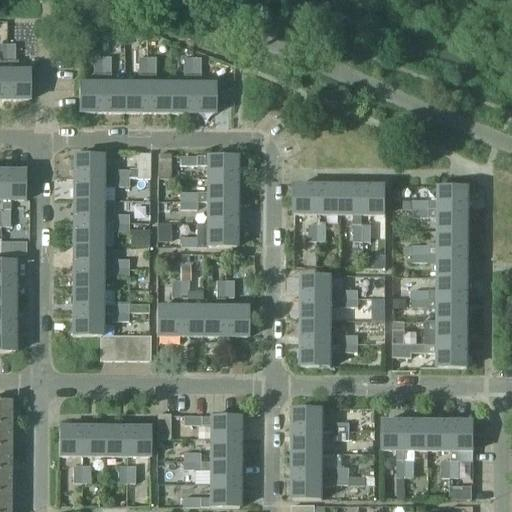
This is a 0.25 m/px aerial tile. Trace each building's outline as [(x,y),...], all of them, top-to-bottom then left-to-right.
[(6,47),(6,103),(29,103),(29,73),(25,73),(16,73),(16,64),(14,64),(14,47),(6,47)] [(79,86),(79,115),(102,115),(102,60),(94,60),(94,77),(92,79),(92,86),(83,86),(79,86)] [(102,60),(102,115),(124,115),(125,86),(110,86),(111,60),(102,60)] [(125,86),(124,115),(147,116),(147,60),(139,60),(139,86),(125,86)] [(147,60),(147,116),(169,116),(169,86),(155,86),(155,60),(147,60)] [(184,60),(184,78),(192,78),(192,61),(184,60)] [(192,78),(200,78),(200,61),(192,61),(192,78)] [(169,86),(169,116),(192,116),(192,78),(184,78),(184,87),(169,86)] [(192,78),(192,116),(215,116),(215,87),(211,87),(200,87),(200,78),(192,78)] [(150,181),(150,156),(137,156),(137,181),(150,181)] [(171,156),(158,156),(158,181),(171,181),(171,156)] [(74,158),(73,181),(103,181),(112,181),(129,181),(129,173),(103,173),(103,162),(103,158),(84,158),(74,158)] [(198,159),(180,158),(180,167),(198,167),(198,159)] [(198,159),(198,167),(208,167),(207,182),(237,182),(237,159),(207,159),(198,159)] [(2,173),(1,229),(9,229),(10,203),(20,203),(24,203),(25,174),(2,173)] [(73,181),(73,203),(103,203),(103,189),(103,181),(73,181)] [(129,181),(112,181),(112,190),(129,190),(129,181)] [(180,196),(180,204),(198,204),(207,204),(236,204),(237,182),(207,182),(207,196),(180,196)] [(295,188),(295,217),(299,217),(318,217),(318,188),(295,188)] [(318,188),(318,217),(340,218),(340,188),(318,188)] [(340,188),(340,218),(354,218),(354,227),(362,227),(363,189),(340,188)] [(362,227),(362,245),(370,245),(371,218),(381,218),(385,218),(386,189),(363,189),(362,227)] [(403,205),(403,212),(412,212),(468,213),(469,189),(439,189),(439,193),(439,204),(412,204),(412,205),(403,205)] [(73,203),(73,226),(102,226),(103,203),(73,203)] [(198,212),(198,204),(180,204),(180,212),(198,212)] [(207,204),(207,226),(236,227),(236,204),(207,204)] [(412,212),(412,220),(439,221),(439,235),(468,235),(468,213),(412,212)] [(111,218),(111,226),(129,226),(129,218),(111,218)] [(73,226),(73,248),(102,248),(102,226),(73,226)] [(129,226),(111,226),(111,234),(129,234),(129,226)] [(180,245),(180,249),(206,250),(236,250),(236,227),(207,226),(207,241),(197,241),(180,241),(180,245)] [(171,227),(157,227),(157,245),(171,245),(171,227)] [(317,244),(317,227),(309,227),(309,244),(317,244)] [(326,227),(317,227),(317,244),(325,244),(326,227)] [(362,227),(354,227),(354,244),(362,245),(362,227)] [(149,232),(131,233),(131,248),(149,248),(149,232)] [(412,249),(412,257),(468,257),(468,235),(439,235),(439,246),(427,246),(427,249),(412,249)] [(26,257),(26,245),(1,244),(1,257),(26,257)] [(73,248),(73,270),(111,271),(111,262),(102,262),(102,248),(73,248)] [(189,266),(188,257),(180,257),(180,266),(180,270),(188,270),(189,266)] [(412,257),(412,265),(439,265),(439,280),(468,280),(468,257),(412,257)] [(129,262),(111,262),(111,271),(129,271),(129,262)] [(0,286),(15,287),(15,264),(0,263),(0,286)] [(73,270),(73,293),(102,293),(102,279),(111,279),(111,271),(73,270)] [(111,271),(111,279),(128,279),(129,271),(111,271)] [(302,278),(302,301),(359,301),(359,293),(331,293),(331,282),(331,278),(302,278)] [(429,293),(429,294),(429,302),(468,302),(468,280),(439,280),(439,293),(429,293)] [(172,300),(180,300),(180,283),(172,282),(172,300)] [(180,310),(180,339),(202,339),(202,310),(203,296),(188,296),(188,283),(180,283),(180,300),(180,310)] [(202,310),(202,339),(225,339),(225,310),(225,300),(225,283),(217,283),(217,310),(202,310)] [(233,283),(225,283),(225,300),(233,301),(233,283)] [(15,287),(0,286),(0,309),(15,309),(15,287)] [(73,293),(73,315),(102,315),(111,315),(128,315),(149,316),(149,307),(102,307),(102,293),(73,293)] [(412,302),(429,302),(429,294),(412,294),(412,302)] [(302,301),(302,323),(331,324),(331,310),(358,310),(359,301),(302,301)] [(406,310),(406,302),(393,301),(393,310),(406,310)] [(384,302),(373,302),(373,314),(384,314),(384,302)] [(412,302),(412,310),(438,310),(438,324),(468,325),(468,302),(429,302),(412,302)] [(0,331),(15,332),(15,309),(0,309),(0,331)] [(157,310),(157,339),(180,339),(180,310),(161,310),(157,310)] [(225,310),(225,339),(248,340),(248,324),(248,310),(244,310),(225,310)] [(73,315),(73,338),(100,339),(102,339),(102,335),(102,315),(73,315)] [(128,315),(111,315),(111,324),(128,324),(128,315)] [(302,323),(302,346),(331,346),(331,324),(302,323)] [(438,324),(425,324),(425,347),(426,347),(467,347),(468,325),(438,324)] [(15,332),(0,331),(0,354),(12,354),(15,354),(15,332)] [(393,346),(404,346),(404,333),(393,333),(393,346)] [(341,346),(358,346),(358,338),(341,338),(341,346)] [(100,339),(100,364),(113,364),(113,339),(102,339),(100,339)] [(125,339),(113,339),(113,364),(125,364),(125,339)] [(137,364),(138,339),(125,339),(125,364),(137,364)] [(137,364),(150,364),(150,339),(138,339),(137,364)] [(302,346),(301,369),(331,369),(331,365),(331,354),(358,354),(358,346),(341,346),(331,346),(302,346)] [(393,346),(393,360),(411,360),(412,347),(404,346),(393,346)] [(426,355),(426,356),(438,356),(438,366),(438,370),(467,370),(467,347),(426,347),(426,355)] [(0,426),(11,426),(11,403),(0,402),(0,426)] [(293,411),(293,434),(322,434),(332,434),(332,426),(322,426),(322,415),(322,411),(293,411)] [(157,442),(170,442),(170,417),(158,417),(157,442)] [(201,428),(201,419),(184,419),(184,428),(201,428)] [(202,419),(201,428),(210,428),(210,432),(210,442),(240,442),(240,419),(235,419),(210,419),(202,419)] [(383,424),(383,453),(387,453),(396,453),(396,462),(397,462),(397,480),(405,480),(406,463),(406,453),(406,424),(383,424)] [(406,424),(406,453),(420,453),(428,453),(428,424),(406,424)] [(428,424),(428,453),(450,453),(451,424),(428,424)] [(450,463),(450,481),(458,481),(459,463),(459,453),(473,454),(474,454),(474,435),(474,424),(451,424),(450,453),(450,463)] [(0,449),(10,449),(11,426),(0,426),(0,449)] [(350,426),(332,426),(332,434),(350,434),(350,426)] [(59,430),(59,459),(63,459),(82,459),(82,430),(59,430)] [(82,430),(82,459),(104,459),(104,430),(82,430)] [(104,430),(104,459),(127,460),(127,430),(104,430)] [(127,430),(127,460),(146,460),(150,460),(150,430),(127,430)] [(293,434),(293,456),(322,456),(322,434),(293,434)] [(350,434),(332,434),(332,442),(350,442),(350,434)] [(210,442),(210,464),(239,465),(240,442),(210,442)] [(0,471),(10,472),(10,449),(0,449),(0,471)] [(184,464),(201,464),(201,456),(184,456),(184,464)] [(293,456),(293,479),(322,479),(349,479),(350,471),(322,471),(322,456),(293,456)] [(406,463),(405,480),(414,480),(414,464),(414,463),(406,463)] [(450,481),(450,463),(442,463),(442,481),(450,481)] [(201,464),(184,464),(184,472),(201,472),(201,464)] [(201,464),(201,472),(210,472),(210,487),(239,487),(239,465),(210,464),(201,464)] [(82,485),(82,468),(73,468),(73,485),(82,485)] [(82,468),(82,485),(90,485),(91,468),(82,468)] [(118,485),(126,486),(127,469),(118,469),(118,485)] [(127,469),(126,486),(135,486),(135,469),(127,469)] [(0,471),(0,494),(10,495),(10,472),(0,471)] [(293,479),(293,502),(322,502),(322,498),(322,487),(365,487),(365,479),(349,479),(322,479),(293,479)] [(200,500),(200,510),(210,510),(239,510),(239,487),(210,487),(210,500),(200,500)] [(450,489),(450,502),(472,502),(472,489),(450,489)] [(0,494),(0,511),(9,511),(10,495),(0,494)] [(200,510),(200,500),(183,500),(183,510),(200,510)]
